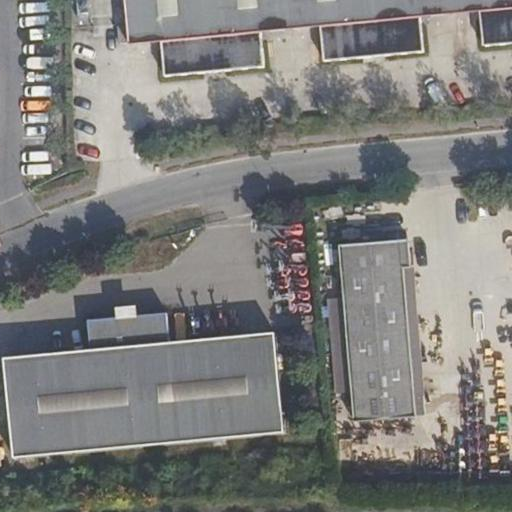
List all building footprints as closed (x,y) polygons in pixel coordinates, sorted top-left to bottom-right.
[(511,0),(122,0),(125,24),(127,42),(127,44),(159,41),(162,76),(261,67),(259,32),(319,27),(322,62),(422,53),(420,18),(480,13),(482,46),(511,43),(511,0)] [(127,42),(125,24),(115,25),(116,42),(127,42)] [(351,423),(416,418),(405,270),(411,270),(408,239),(338,245),(351,423)] [(405,270),(416,418),(426,417),(419,328),(415,269),(411,270),(405,270)] [(88,351),(2,358),(11,457),(281,434),(272,335),(168,344),(164,314),(85,320),(88,351)] [(381,474),(381,454),(335,454),(335,474),(381,474)]
